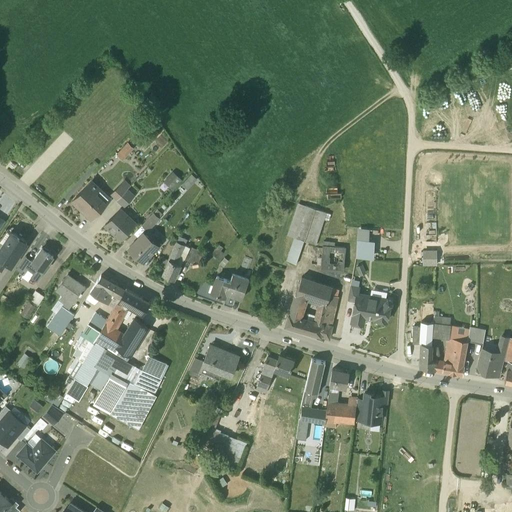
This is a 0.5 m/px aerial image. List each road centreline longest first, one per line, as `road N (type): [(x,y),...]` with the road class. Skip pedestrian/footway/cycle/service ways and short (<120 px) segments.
road 1 (residential): [(457,383),(365,363),(167,295),(0,179)]
road 2 (track): [(407,251),(413,107),(346,0)]
road 3 (residential): [(457,383),(442,511)]
